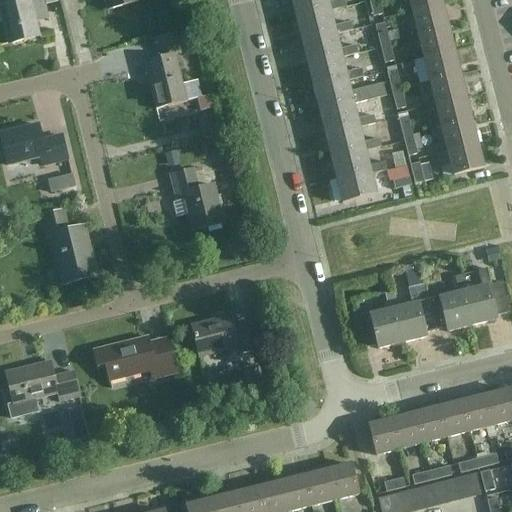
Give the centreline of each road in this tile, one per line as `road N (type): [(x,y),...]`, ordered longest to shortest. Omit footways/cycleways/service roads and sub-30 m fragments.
road 1 (residential): [(17,511),(312,437),(342,402)]
road 2 (residential): [(240,0),(306,263)]
road 3 (residential): [(133,303),(74,76)]
road 4 (residential): [(306,263),(133,303)]
road 5 (residential): [(511,363),(342,402)]
road 6 (residential): [(306,263),(342,402)]
road 7 (residential): [(133,303),(0,338)]
road 8 (residential): [(480,0),(511,121)]
